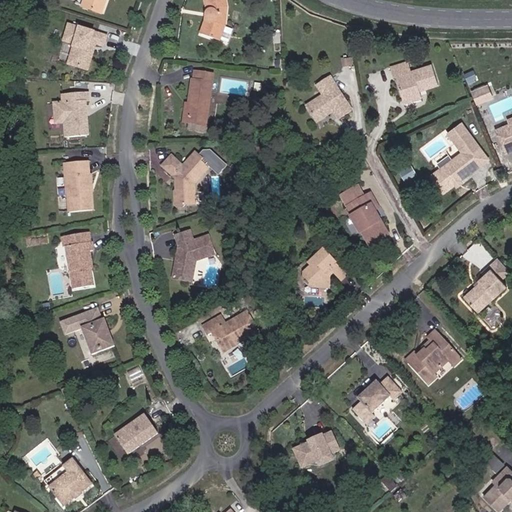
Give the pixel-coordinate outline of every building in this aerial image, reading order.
[(76,0),(75,6),(94,12),(98,0),(76,0)] [(218,43),(218,41),(222,28),(227,15),(223,0),(202,0),(206,14),(202,17),(204,20),(198,37),(218,43)] [(83,42),(88,44),(97,47),(100,37),(62,25),(56,40),(67,43),(62,57),(72,59),(69,67),(80,70),(86,53),(81,51),(83,42)] [(232,31),(222,28),(218,41),(228,44),(232,31)] [(62,57),(60,64),(69,67),(72,59),(62,57)] [(394,78),(400,98),(417,93),(416,89),(434,84),(429,67),(407,74),(404,64),(386,68),(389,80),(394,78)] [(185,83),(182,121),(186,121),(185,126),(185,132),(201,134),(206,77),(191,75),(191,84),(185,83)] [(321,98),(304,109),(314,126),(325,119),(328,111),(335,122),(349,113),(327,79),(314,87),(321,98)] [(486,87),(469,94),(472,102),(473,105),(477,104),(475,100),(489,94),(486,87)] [(54,96),(55,104),(46,105),(48,125),(57,124),(58,139),(81,137),(77,103),(81,103),(80,93),(54,96)] [(401,103),(418,99),(417,93),(400,98),(401,103)] [(489,94),(475,100),(477,104),(491,98),(489,94)] [(438,195),(471,172),(462,159),(475,151),(459,127),(446,135),(460,155),(426,178),(438,195)] [(496,139),(500,149),(503,158),(511,154),(511,150),(511,149),(511,127),(509,128),(494,134),(496,139)] [(496,139),(487,143),(491,153),(500,149),(496,139)] [(484,163),(475,151),(462,159),(471,172),(484,163)] [(180,168),(170,159),(161,168),(176,182),(176,188),(172,193),(173,205),(176,208),(181,208),(184,205),(193,205),(194,184),(207,170),(204,167),(207,165),(211,169),(218,162),(209,153),(203,153),(198,158),(194,154),(180,168)] [(224,168),(218,162),(211,169),(217,174),(224,168)] [(80,163),(59,164),(64,215),(88,213),(85,176),(81,176),(80,163)] [(410,177),(405,168),(394,174),(399,183),(410,177)] [(490,173),(494,181),(501,177),(498,169),(490,173)] [(339,197),(345,208),(359,201),(353,190),(339,197)] [(359,201),(345,208),(350,217),(347,219),(355,235),(359,233),(365,247),(384,237),(371,213),(375,210),(367,196),(359,201)] [(86,244),(84,235),(70,237),(71,247),(86,244)] [(185,235),(173,239),(175,248),(171,281),(185,283),(188,264),(192,263),(210,256),(205,239),(188,245),(185,235)] [(86,244),(71,247),(70,237),(57,240),(66,294),(88,290),(85,272),(80,272),(80,269),(85,266),(84,255),(88,254),(86,244)] [(305,270),(299,276),(298,280),(299,283),(301,286),(303,288),(306,289),(309,290),(312,290),(323,280),(320,276),(324,271),(337,285),(345,278),(318,250),(309,258),(311,259),(303,267),(305,270)] [(493,284),(504,274),(495,264),(480,278),(482,279),(486,276),(493,284)] [(493,284),(486,276),(482,279),(474,286),(476,288),(459,304),(471,318),(501,293),(493,284)] [(323,280),(312,290),(327,293),(323,280)] [(93,311),(53,324),(58,337),(75,331),(83,359),(110,349),(101,323),(97,324),(93,311)] [(216,319),(198,329),(203,337),(207,335),(218,353),(235,343),(234,340),(237,337),(239,341),(253,334),(242,315),(221,327),(216,319)] [(416,360),(407,368),(417,379),(425,372),(432,380),(447,367),(451,371),(460,363),(435,336),(427,343),(429,345),(421,352),(425,357),(418,363),(416,360)] [(412,356),(403,364),(407,368),(416,360),(412,356)] [(427,390),(435,383),(432,380),(425,372),(417,379),(427,390)] [(357,406),(348,414),(353,419),(362,412),(368,419),(388,402),(391,405),(399,398),(385,382),(377,390),(373,385),(354,402),(357,406)] [(362,429),(371,421),(368,419),(362,412),(353,419),(362,429)] [(140,418),(110,439),(124,459),(154,438),(140,418)] [(297,450),(304,467),(324,459),(323,455),(333,451),(328,437),(319,441),(318,439),(305,445),(306,446),(297,450)] [(297,469),(304,467),(297,450),(290,452),(297,469)] [(62,475),(42,491),(57,509),(70,499),(68,497),(75,492),(77,495),(87,488),(67,462),(58,469),(62,475)] [(62,475),(58,469),(38,484),(42,491),(62,475)] [(511,486),(507,482),(510,480),(511,478),(505,472),(490,486),(493,490),(481,502),(490,511),(502,511),(508,506),(511,502),(511,486)] [(471,489),(467,481),(460,485),(464,493),(471,489)]
